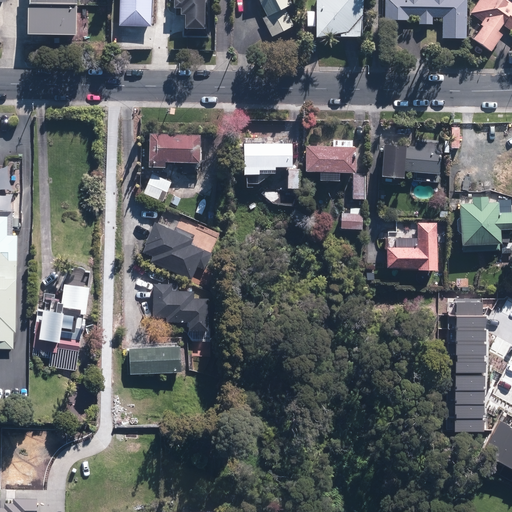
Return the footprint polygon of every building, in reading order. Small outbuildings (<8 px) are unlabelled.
[(23,0),(22,37),(71,39),(72,0),(23,0)] [(149,28),(150,0),(115,0),(115,26),(149,28)] [(200,32),(201,0),(170,0),(170,11),(176,11),(175,18),(181,18),(181,31),(200,32)] [(290,5),(287,0),(254,0),(262,16),(260,18),(270,37),(292,26),(283,8),(290,5)] [(359,39),(360,0),(313,0),(311,40),(322,38),(337,35),(337,38),(359,39)] [(464,40),(464,0),(383,0),(382,21),(406,21),(407,18),(417,18),(417,25),(430,25),(430,18),(440,19),(440,39),(464,40)] [(477,0),(468,14),(480,23),(477,26),(480,28),(479,28),(470,41),(488,53),(500,36),(495,33),(500,26),(511,34),(511,6),(502,0),(477,0)] [(203,159),(203,131),(153,131),(153,164),(171,164),(171,159),(203,159)] [(509,143),(508,133),(488,134),(488,144),(509,143)] [(270,138),(270,141),(247,141),(247,171),(281,171),(281,164),(297,164),(297,141),(280,141),(280,137),(270,138)] [(333,144),(309,144),(309,169),(359,171),(359,145),(354,145),(354,139),(333,138),(333,144)] [(442,172),(445,142),(418,139),(418,144),(402,143),(389,142),(386,173),(409,175),(409,169),(442,172)] [(511,195),(511,142),(505,161),(499,159),(492,180),(499,182),(497,190),(511,195)] [(303,187),(302,168),(291,168),(291,187),(303,187)] [(367,172),(356,172),(356,197),(367,197),(367,172)] [(172,181),(154,173),(145,192),(163,200),(172,181)] [(470,204),(456,205),(456,248),(496,246),(496,231),(511,231),(511,213),(496,213),(496,203),(485,203),(485,198),(470,199),(470,204)] [(365,227),(366,212),(345,211),(344,226),(365,227)] [(0,348),(14,349),(14,333),(16,333),(17,236),(6,236),(7,217),(0,217),(0,348)] [(155,259),(195,277),(200,265),(207,268),(215,250),(195,241),(197,235),(161,218),(147,250),(157,255),(155,259)] [(441,266),(439,221),(419,222),(420,235),(397,236),(398,244),(390,245),(391,265),(422,264),(422,266),(441,266)] [(498,293),(498,269),(475,269),(475,293),(498,293)] [(194,326),(214,326),(215,294),(200,293),(201,286),(178,286),(178,279),(158,279),(157,313),(171,314),(171,318),(194,319),(194,326)] [(92,281),(71,280),(69,302),(90,303),(92,281)] [(456,316),(483,316),(483,303),(480,303),(480,299),(454,299),(454,316),(456,316)] [(85,339),(67,336),(70,322),(80,324),(83,310),(51,304),(46,334),(60,336),(56,359),(81,363),(85,339)] [(456,330),(484,330),(484,328),(486,328),(486,316),(483,316),(456,316),(456,330)] [(456,345),(484,345),(484,341),(486,341),(486,330),(484,330),(456,330),(456,345)] [(187,368),(187,341),(134,342),(134,369),(187,368)] [(456,358),(484,358),(484,356),(486,356),(486,345),(484,345),(456,345),(456,358)] [(484,358),(456,358),(456,373),(486,372),(486,362),(484,361),(484,358)] [(456,389),(483,389),(483,387),(485,387),(485,376),(456,376),(456,389)] [(483,389),(456,389),(456,405),(484,405),(484,389),(483,389)] [(484,405),(456,405),(456,419),(483,419),(483,414),(484,414),(484,405)] [(483,419),(456,419),(456,432),(484,432),(484,420),(483,420),(483,419)] [(511,429),(511,427),(499,420),(481,453),(494,460),(511,429)] [(511,453),(511,429),(494,460),(505,466),(511,453)] [(155,501),(152,487),(137,490),(140,504),(155,501)] [(37,511),(37,498),(14,498),(14,501),(6,501),(6,507),(1,507),(1,500),(0,499),(0,511),(37,511)]
